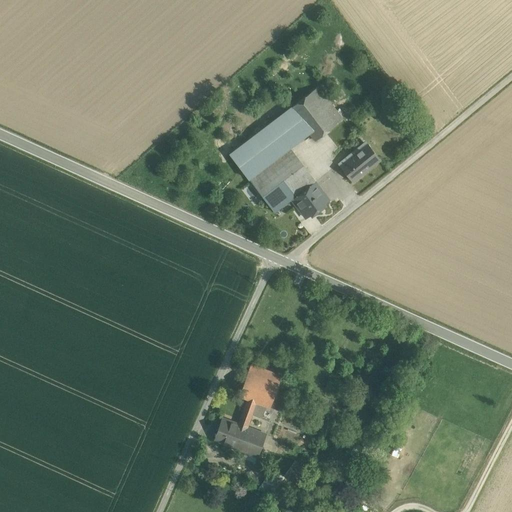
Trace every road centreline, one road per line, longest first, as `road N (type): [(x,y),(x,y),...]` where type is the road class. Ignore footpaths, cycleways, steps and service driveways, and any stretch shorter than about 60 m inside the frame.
road 1 (unclassified): [(511,363),(0,132)]
road 2 (track): [(290,263),(511,84)]
road 3 (track): [(158,511),(275,257)]
